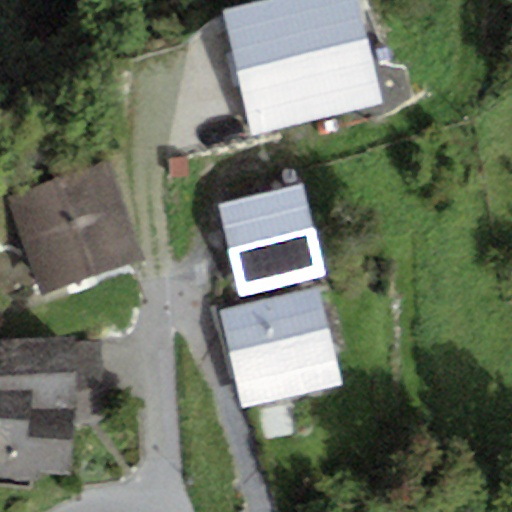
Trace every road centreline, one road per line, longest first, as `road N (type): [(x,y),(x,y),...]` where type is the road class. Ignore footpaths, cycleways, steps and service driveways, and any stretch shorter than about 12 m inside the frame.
road 1 (track): [(163,310),(156,75)]
road 2 (track): [(160,511),(163,310)]
